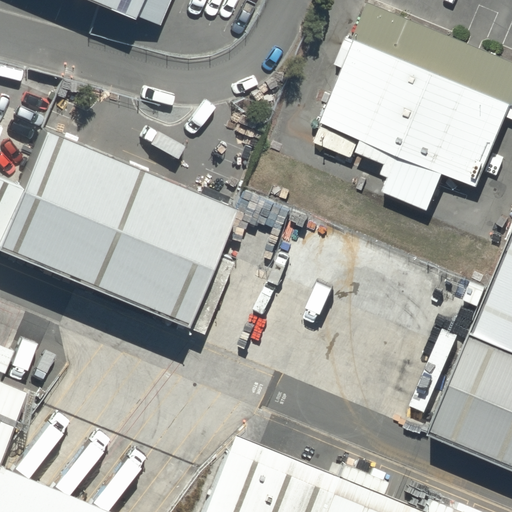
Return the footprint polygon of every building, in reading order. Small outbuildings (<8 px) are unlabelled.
[(81,0),(151,29),(163,0),(81,0)] [(349,43),(331,90),(325,88),(321,99),(327,101),(325,106),(322,112),(324,112),(315,134),(354,150),(357,141),(387,153),(383,164),(389,167),(384,181),(427,199),(443,161),(480,177),(511,100),(511,52),(385,0),(365,0),(353,32),(346,29),(342,40),(349,43)] [(0,253),(182,330),(232,213),(39,132),(15,188),(0,181),(0,253)] [(0,511),(0,408),(34,324),(0,310),(0,511)] [(430,427),(511,461),(511,337),(474,321),(430,427)] [(198,511),(413,511),(230,437),(198,511)]
